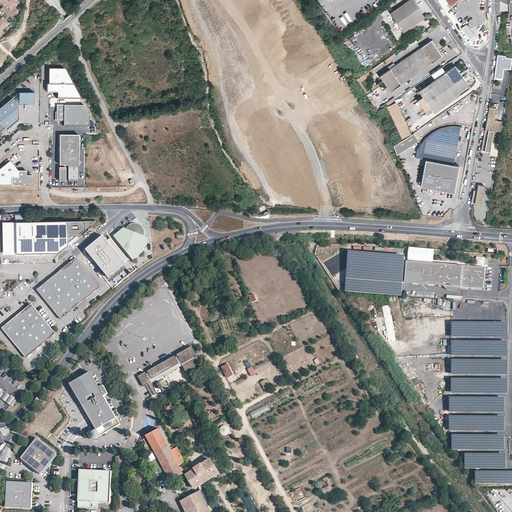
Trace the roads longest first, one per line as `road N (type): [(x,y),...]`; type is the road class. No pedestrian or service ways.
road 1 (primary): [(189,249),(138,277),(106,307),(18,418)]
road 2 (residential): [(52,0),(77,30),(87,75),(154,207)]
road 3 (residential): [(489,64),(460,232)]
road 4 (residential): [(0,302),(25,292),(128,207)]
road 5 (primary): [(460,232),(331,225)]
road 6 (residential): [(53,207),(44,188),(44,136),(22,133),(0,149)]
